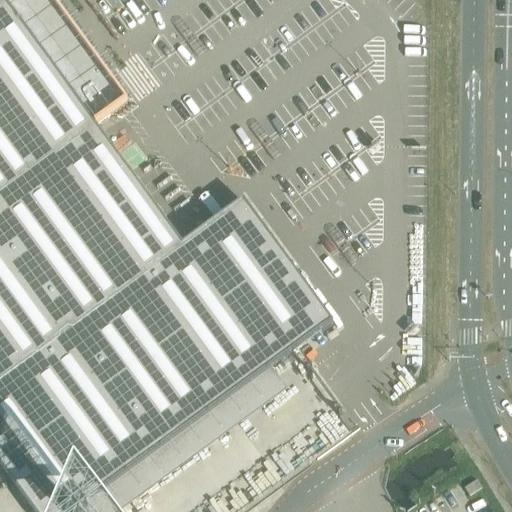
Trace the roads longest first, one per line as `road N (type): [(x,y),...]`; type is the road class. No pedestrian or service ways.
road 1 (secondary): [(475,0),(465,337),(471,386)]
road 2 (residential): [(284,511),(471,386)]
